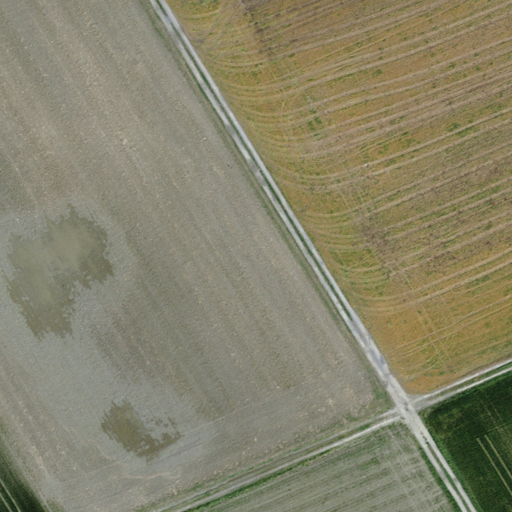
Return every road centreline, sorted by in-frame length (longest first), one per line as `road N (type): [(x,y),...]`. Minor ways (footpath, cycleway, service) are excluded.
road 1 (track): [(153,0),(463,511)]
road 2 (track): [(399,408),(511,361)]
